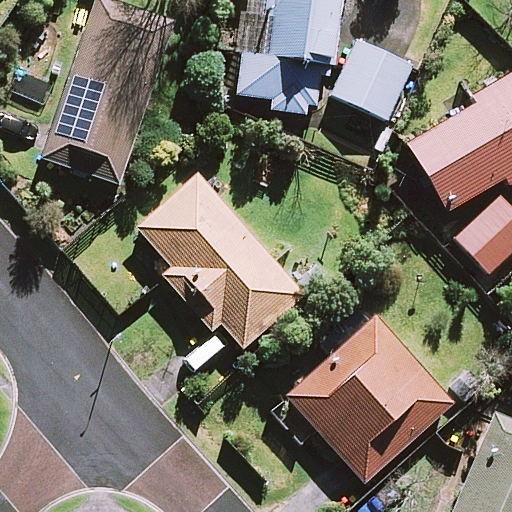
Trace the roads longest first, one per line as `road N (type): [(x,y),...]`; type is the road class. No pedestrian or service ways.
road 1 (residential): [(0,284),(115,412)]
road 2 (residential): [(3,511),(115,412)]
road 3 (residential): [(115,412),(206,511)]
